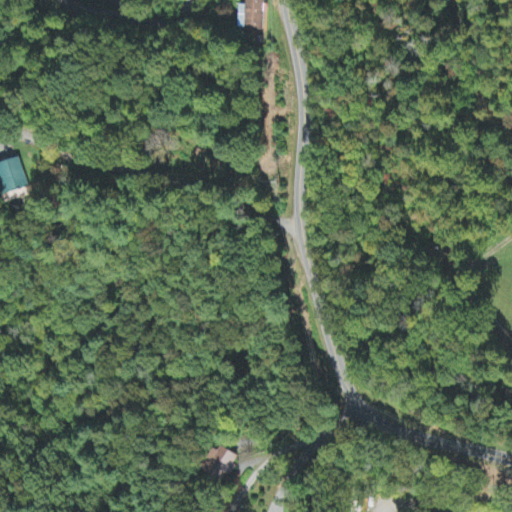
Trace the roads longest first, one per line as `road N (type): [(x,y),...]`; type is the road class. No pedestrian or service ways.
road 1 (residential): [(511,458),(367,416),(336,358),(308,259),(296,0)]
road 2 (residential): [(0,422),(78,441),(163,384),(235,378),(263,361),(277,280),(308,259)]
road 3 (residential): [(367,416),(281,454),(234,511)]
road 4 (residential): [(199,0),(197,11),(167,20),(116,19),(65,9),(60,0)]
